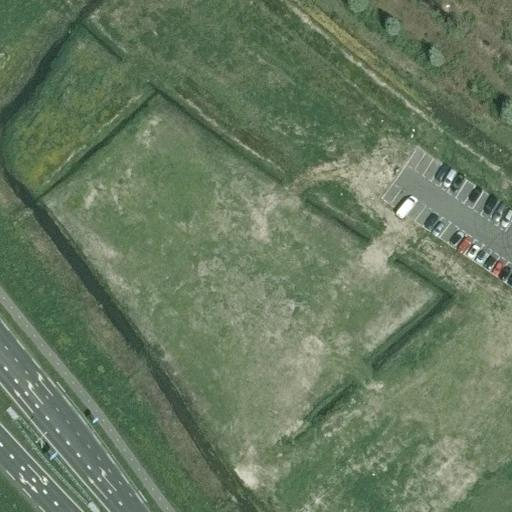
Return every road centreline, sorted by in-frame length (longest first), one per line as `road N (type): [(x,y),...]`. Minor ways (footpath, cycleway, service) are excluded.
road 1 (track): [(430,189),(336,332),(438,462)]
road 2 (secondary): [(114,511),(0,378)]
road 3 (track): [(374,511),(511,405)]
road 4 (unclassified): [(511,245),(408,176)]
